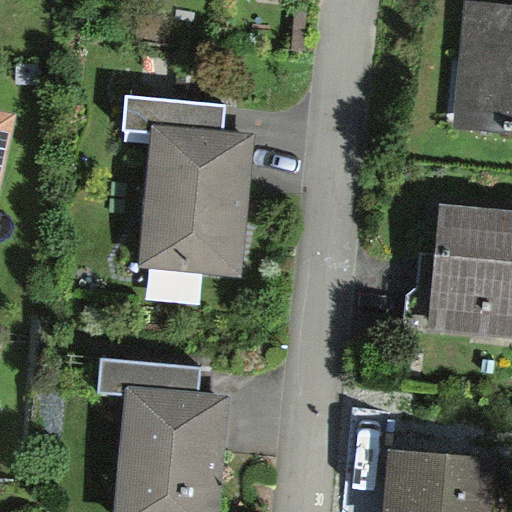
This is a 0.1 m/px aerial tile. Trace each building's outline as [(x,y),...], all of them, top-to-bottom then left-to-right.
[(511,5),(465,1),(452,129),(511,134),(511,5)] [(151,125),(224,131),(226,106),(127,98),(125,131),(150,133),(151,125)] [(0,188),(16,113),(0,109),(0,188)] [(224,131),(151,125),(150,133),(139,268),(243,277),(252,167),(255,134),(224,131)] [(511,209),(493,208),(440,203),(428,326),(511,333),(511,209)] [(125,387),(199,393),(201,367),(102,359),(99,393),(125,395),(125,387)] [(199,393),(125,387),(125,395),(115,511),(219,511),(225,437),(228,395),(199,393)] [(490,511),(495,458),(387,450),(382,511),(490,511)]
